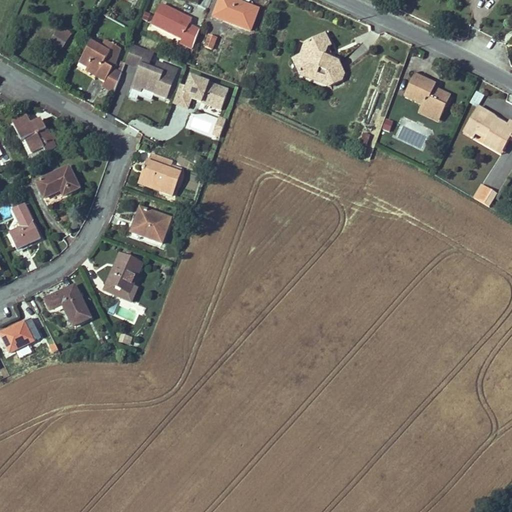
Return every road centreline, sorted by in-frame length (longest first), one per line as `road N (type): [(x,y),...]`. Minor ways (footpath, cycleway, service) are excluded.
road 1 (residential): [(0,294),(59,265),(94,230),(129,139),(0,67)]
road 2 (tertiary): [(344,0),(511,81)]
